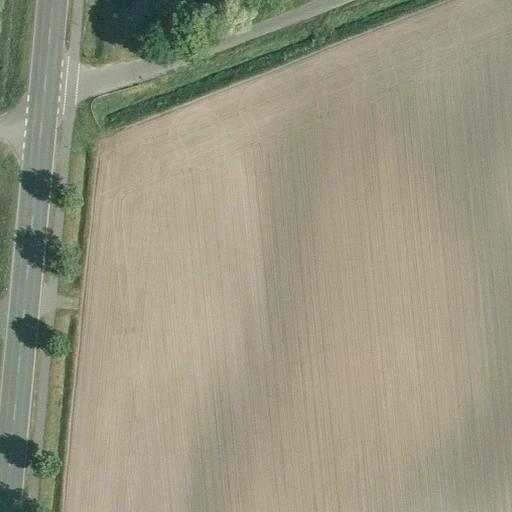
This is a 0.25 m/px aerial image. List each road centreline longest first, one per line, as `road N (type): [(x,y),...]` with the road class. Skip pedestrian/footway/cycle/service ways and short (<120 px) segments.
road 1 (primary): [(4,511),(42,111)]
road 2 (unclassified): [(42,111),(325,0)]
